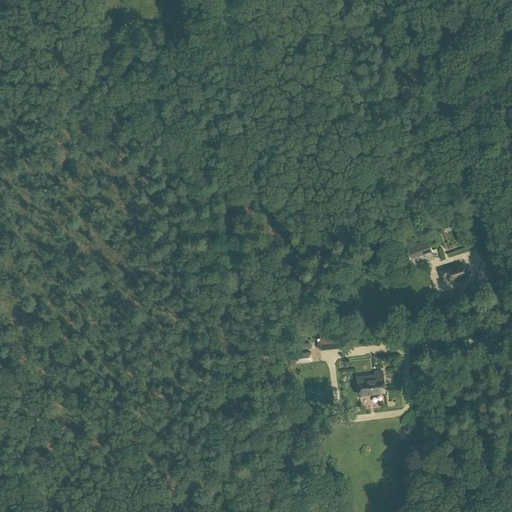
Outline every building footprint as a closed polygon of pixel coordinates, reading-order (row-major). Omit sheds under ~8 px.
[(431,250),(427,239),(417,243),(421,254),(431,250)] [(463,264),(440,271),(441,277),(448,275),(450,282),(468,277),(463,264)] [(319,337),(316,337),(317,349),(320,348),(320,350),(339,349),(338,346),(346,345),(345,336),(335,337),(335,328),(325,329),(325,332),(319,333),(319,337)] [(311,351),(294,352),(295,364),(312,363),(311,351)] [(383,372),(357,375),(359,395),(385,392),(383,372)]
